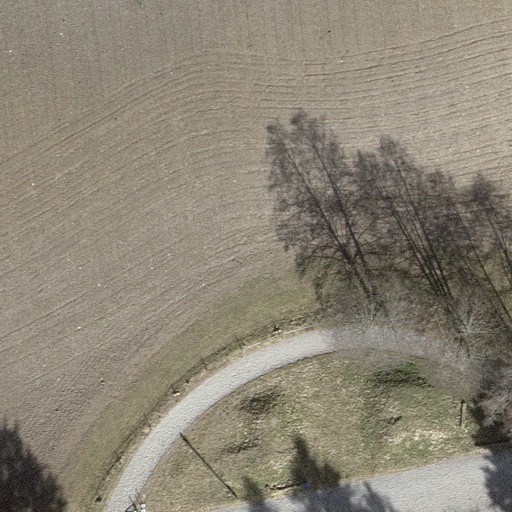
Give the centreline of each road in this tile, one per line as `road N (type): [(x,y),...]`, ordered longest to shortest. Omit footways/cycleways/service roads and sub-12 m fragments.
road 1 (unknown): [(511,388),(456,355),(371,338),(284,350)]
road 2 (unknown): [(207,392),(158,442),(123,511)]
